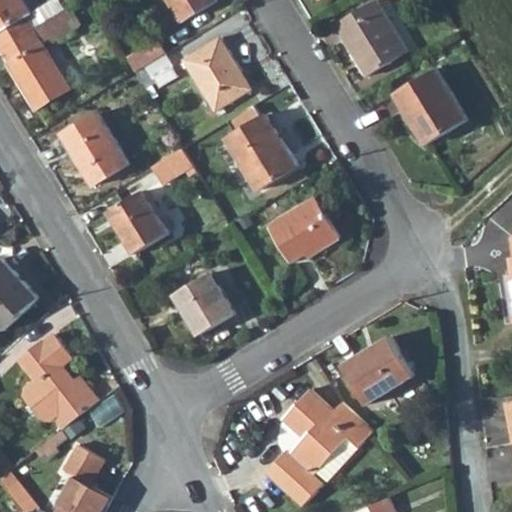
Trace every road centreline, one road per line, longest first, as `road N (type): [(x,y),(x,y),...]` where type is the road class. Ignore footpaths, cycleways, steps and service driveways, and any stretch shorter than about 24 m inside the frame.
road 1 (residential): [(0,129),(169,411)]
road 2 (unclassified): [(169,411),(420,247)]
road 3 (residential): [(270,0),(420,247)]
road 4 (residential): [(420,247),(441,278),(475,511)]
road 5 (track): [(420,247),(511,168)]
